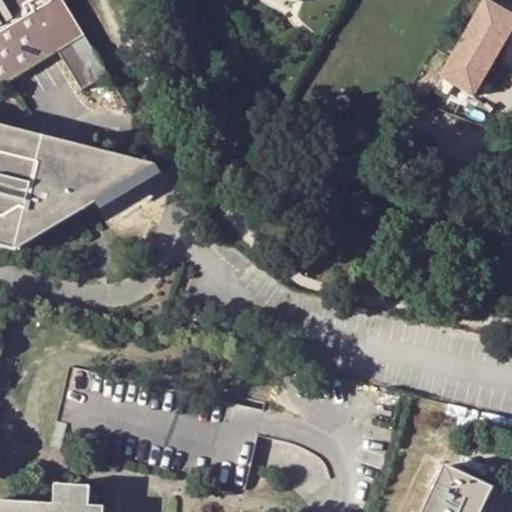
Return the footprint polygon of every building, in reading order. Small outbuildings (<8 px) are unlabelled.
[(0,0),(0,90),(48,63),(73,101),(100,86),(76,46),(47,0),(0,0)] [(495,58),(511,27),(511,16),(484,0),(462,39),(495,58)] [(473,97),(495,58),(462,39),(439,78),(473,97)] [(0,257),(11,260),(148,177),(0,141),(0,257)] [(260,409),(68,365),(49,444),(243,488),(260,409)] [(478,511),(490,488),(442,467),(429,496),(425,494),(416,511),(478,511)] [(101,511),(101,507),(88,508),(87,487),(52,486),(52,505),(0,503),(0,511),(101,511)]
